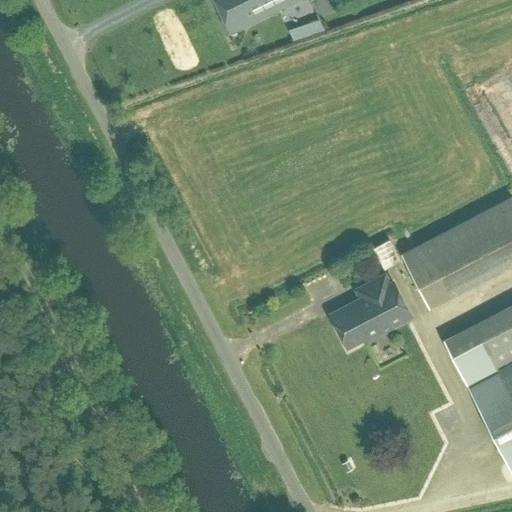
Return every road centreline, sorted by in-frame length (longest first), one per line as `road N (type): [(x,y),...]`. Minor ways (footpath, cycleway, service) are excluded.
road 1 (unclassified): [(305,511),(38,0)]
road 2 (track): [(0,224),(147,511)]
